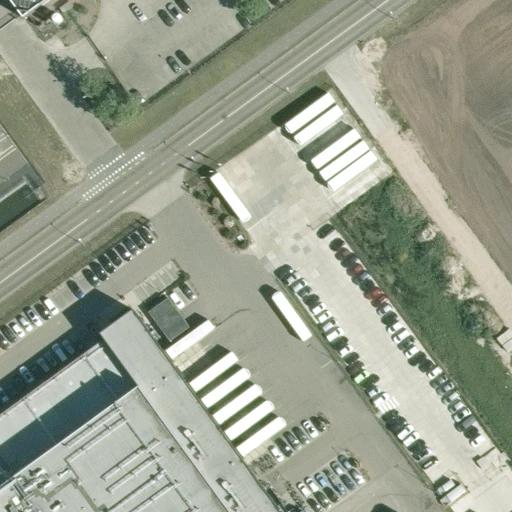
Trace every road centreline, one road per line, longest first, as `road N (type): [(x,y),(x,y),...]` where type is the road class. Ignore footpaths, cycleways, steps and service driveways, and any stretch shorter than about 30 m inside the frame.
road 1 (unclassified): [(0,282),(386,0)]
road 2 (unknown): [(192,233),(420,511)]
road 3 (unknown): [(192,233),(0,371)]
road 4 (unknown): [(44,81),(153,0)]
